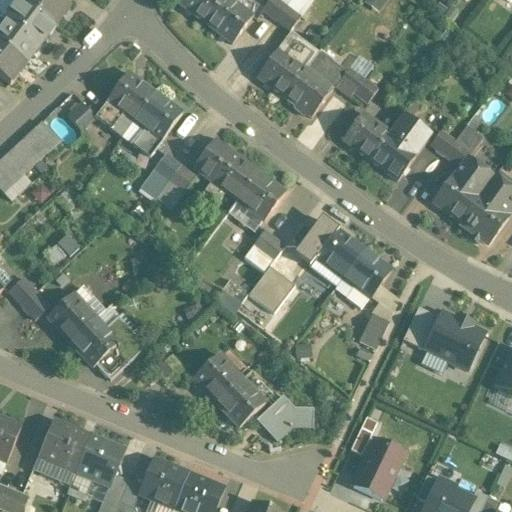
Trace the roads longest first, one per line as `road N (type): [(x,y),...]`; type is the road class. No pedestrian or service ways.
road 1 (residential): [(511,305),(378,223),(232,112),(130,6)]
road 2 (residential): [(0,366),(340,511)]
road 3 (residential): [(130,6),(0,136)]
